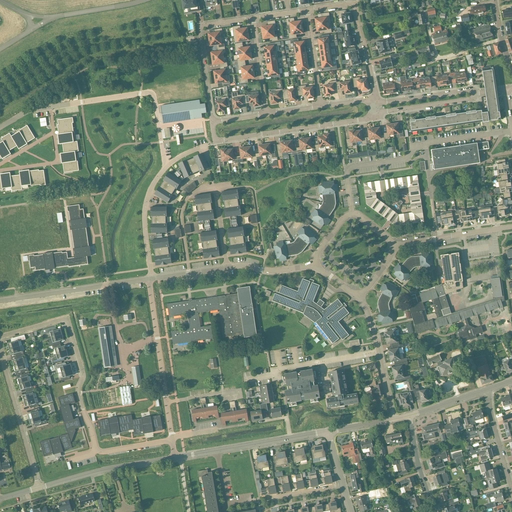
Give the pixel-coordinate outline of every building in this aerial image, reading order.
[(192,8),(193,12),(199,11),(198,4),(196,4),(195,0),(184,0),(182,0),(183,9),(192,8)] [(473,10),(470,11),(470,15),(474,14),(474,15),(478,15),(478,13),(482,13),(483,13),(486,12),(485,6),(473,7),(473,10)] [(511,8),(502,11),(504,18),(509,17),(509,18),(511,17),(511,8)] [(342,18),(343,24),(351,23),(350,22),(351,22),(351,18),(350,18),(349,13),(345,14),(345,11),(336,12),(336,16),(339,15),(339,18),(342,18)] [(418,19),(419,25),(425,24),(423,14),(417,15),(417,11),(410,13),(412,20),(418,19)] [(316,25),(327,24),(330,23),(329,13),(321,14),(322,18),(315,19),(315,20),(315,25),(316,25)] [(302,27),(301,21),(294,22),(294,18),(286,19),(288,29),(302,27)] [(261,27),(262,33),(273,32),(273,28),(276,28),(275,21),(267,22),(268,26),(261,27)] [(323,30),(324,34),(332,33),(331,27),(328,27),(327,24),(316,25),(317,31),(323,30)] [(473,30),(477,43),(493,38),(489,25),(473,30)] [(232,27),(233,37),(248,34),(247,28),(240,29),(240,26),(232,27)] [(440,26),(433,28),(434,32),(435,32),(435,33),(432,34),(435,45),(449,41),(446,30),(441,31),(441,30),(442,30),(440,26)] [(303,33),(302,27),(288,29),(289,39),(297,38),(296,34),(303,33)] [(209,40),(220,38),(220,35),(223,34),(222,29),(214,30),(215,33),(208,34),(208,35),(208,39),(209,39),(209,40)] [(346,41),(347,47),(353,46),(354,46),(355,46),(354,36),(351,36),(350,31),(344,32),(345,41),(346,41)] [(269,38),(270,42),(278,41),(277,35),(274,35),(273,32),(262,33),(263,39),(269,38)] [(233,37),(235,46),(242,45),(242,41),(248,40),(248,34),(233,37)] [(318,40),(319,45),(328,44),(330,44),(329,38),(327,38),(327,35),(321,36),(321,39),(318,40)] [(217,48),(225,47),(224,42),(221,42),(220,38),(209,40),(209,41),(208,41),(209,45),(210,45),(210,46),(216,45),(217,48)] [(298,39),(290,40),(290,44),(293,44),(293,47),(293,49),(305,48),(304,42),(298,43),(298,39)] [(376,41),(379,54),(384,53),(385,54),(389,53),(388,52),(390,51),(389,47),(392,46),(391,42),(388,42),(387,39),(376,41)] [(196,40),(183,42),(186,49),(198,47),(197,47),(196,47),(196,41),(197,41),(196,40)] [(268,47),(264,48),(265,53),(276,52),(275,46),(280,46),(280,42),(275,43),(268,44),(268,47)] [(319,45),(321,62),(331,61),(330,58),(332,58),(331,47),(329,47),(328,44),(319,45)] [(487,52),(488,57),(493,56),(496,55),(501,53),(498,44),(494,45),(493,45),(490,46),(491,50),(487,52)] [(239,51),(239,55),(250,53),(250,52),(251,52),(250,48),(249,47),(243,48),(242,45),(235,46),(236,52),(239,51)] [(423,54),(424,60),(428,59),(427,58),(434,56),(432,46),(415,50),(416,56),(420,54),(420,53),(426,51),(427,53),(423,54)] [(212,59),(223,57),(222,54),(225,53),(225,47),(217,48),(217,52),(211,53),(211,54),(210,54),(211,58),(212,58),(212,59)] [(346,50),(345,50),(346,52),(349,52),(350,53),(348,54),(349,60),(359,57),(358,55),(359,55),(359,54),(360,54),(359,51),(358,51),(356,51),(355,49),(346,50)] [(237,59),(238,65),(245,64),(245,60),(251,59),(251,58),(252,58),(251,54),(250,54),(250,53),(239,55),(240,58),(237,59)] [(220,67),(227,66),(226,60),(223,61),(223,57),(212,59),(212,60),(211,60),(212,64),(213,64),(213,65),(219,64),(220,67)] [(349,60),(342,61),(342,64),(349,63),(349,62),(350,62),(351,66),(353,65),(353,68),(359,67),(358,64),(361,63),(362,63),(361,60),(360,60),(359,57),(349,60)] [(379,62),(381,69),(392,66),(390,59),(379,62)] [(331,61),(321,62),(322,68),(323,68),(324,71),(329,70),(337,69),(336,66),(333,66),(333,60),(331,61)] [(415,60),(411,61),(413,68),(421,66),(420,61),(416,62),(415,60)] [(241,70),(242,74),(253,72),(252,66),(246,67),(245,64),(238,65),(238,71),(241,70)] [(296,66),(297,75),(305,74),(305,71),(308,70),(307,65),(298,66),(296,66)] [(226,76),(225,72),(228,72),(227,66),(220,67),(220,71),(214,72),(214,73),(213,73),(214,77),(215,78),(226,76)] [(411,130),(412,132),(485,121),(491,121),(498,120),(498,118),(500,118),(499,113),(496,90),(493,70),(491,70),(490,67),(482,68),(485,92),(486,97),(487,103),(488,112),(482,113),(481,111),(407,121),(409,130),(411,130)] [(279,69),(268,70),(268,76),(274,75),(274,79),(280,78),(279,69)] [(459,70),(459,72),(461,83),(465,83),(465,82),(467,82),(466,79),(470,78),(469,72),(465,72),(464,69),(459,70)] [(240,78),(240,84),(248,82),(247,79),(254,78),(254,77),(255,77),(254,73),(253,73),(253,72),(242,74),(242,77),(240,78)] [(454,74),(451,74),(452,83),(455,83),(455,84),(458,83),(458,84),(461,83),(459,72),(454,73),(454,74)] [(447,74),(442,75),(443,86),(447,85),(449,85),(449,84),(452,83),(451,74),(447,75),(447,74)] [(222,83),(222,86),(230,85),(229,75),(226,76),(215,78),(214,79),(215,83),(215,84),(222,83)] [(436,76),(433,77),(434,83),(437,83),(438,86),(440,86),(443,86),(442,75),(436,76)] [(401,82),(397,82),(398,89),(402,88),(402,92),(404,91),(408,91),(406,80),(405,76),(400,77),(401,82)] [(361,87),(361,91),(368,90),(366,79),(360,80),(360,77),(353,78),(354,88),(361,87)] [(429,77),(424,78),(425,88),(429,88),(431,87),(430,84),(434,83),(433,77),(429,77)] [(416,79),(415,79),(416,89),(420,89),(422,89),(425,88),(424,78),(418,78),(418,79),(416,79)] [(412,79),(406,80),(408,91),(411,90),(413,90),(416,89),(415,79),(415,80),(412,80),(412,79)] [(393,82),(388,83),(390,93),(393,93),(395,93),(395,89),(398,89),(397,82),(397,80),(393,80),(393,82)] [(323,86),(325,96),(331,95),(331,91),(337,90),(336,82),(336,81),(329,82),(329,85),(323,86)] [(336,82),(337,90),(344,89),(345,93),(347,93),(347,94),(350,93),(351,92),(350,82),(340,83),(340,82),(336,82)] [(299,88),(300,96),(307,95),(307,99),(314,98),(312,87),(306,88),(306,85),(298,86),(299,88)] [(283,90),(282,90),(284,98),(289,97),(289,102),(290,101),(290,102),(294,101),(296,101),(295,97),(300,96),(299,88),(293,88),(294,90),(288,90),(288,89),(283,90)] [(269,94),(271,104),(277,103),(277,99),(284,98),(282,90),(283,90),(282,89),(275,90),(276,93),(269,94)] [(231,93),(234,110),(240,109),(239,105),(246,104),(245,96),(245,94),(238,95),(238,92),(231,93)] [(260,106),(258,95),(258,92),(253,92),(253,96),(249,97),(249,95),(245,96),(246,104),(253,103),(253,107),(260,106)] [(215,102),(217,112),(223,111),(223,107),(230,106),(228,97),(221,98),(221,101),(215,102)] [(161,106),(163,124),(202,118),(201,114),(206,113),(205,104),(200,105),(199,100),(161,106)] [(74,142),(72,133),(74,133),(72,123),(74,123),(73,118),(58,120),(58,125),(57,125),(59,134),(57,134),(59,145),(62,144),(64,153),(60,154),(62,164),(63,164),(64,173),(79,171),(78,161),(76,161),(75,152),(79,152),(77,141),(74,142)] [(392,124),(394,135),(399,134),(400,138),(404,137),(403,131),(399,131),(398,123),(392,124)] [(385,140),(390,139),(389,135),(394,135),(392,124),(386,125),(387,133),(384,133),(384,135),(385,140)] [(35,138),(27,125),(19,131),(19,132),(11,136),(10,133),(1,139),(3,142),(0,143),(0,159),(2,159),(2,160),(11,154),(9,151),(17,147),(19,150),(28,144),(27,143),(35,138)] [(373,129),(375,139),(379,139),(380,142),(385,142),(385,140),(384,135),(380,136),(379,128),(373,129)] [(365,138),(366,144),(370,144),(370,140),(375,139),(373,129),(368,130),(369,137),(365,138)] [(346,140),(347,147),(353,146),(352,143),(356,142),(355,132),(355,130),(349,131),(350,139),(346,140)] [(355,132),(356,142),(362,141),(362,145),(366,144),(365,138),(362,138),(360,131),(355,132)] [(323,135),(325,147),(329,146),(330,150),(335,149),(334,141),(330,142),(329,134),(323,135)] [(319,145),(315,145),(316,152),(326,150),(325,147),(323,135),(323,136),(318,137),(319,145)] [(310,138),(305,139),(307,153),(316,152),(315,145),(312,146),(310,138)] [(300,147),(296,148),(297,154),(301,154),(301,152),(306,151),(307,153),(305,139),(299,140),(300,147)] [(292,141),(286,142),(288,154),(292,153),(292,155),(297,154),(296,148),(293,149),(292,141)] [(281,150),(277,151),(278,157),(282,157),(282,156),(288,155),(288,154),(288,153),(286,142),(280,143),(280,144),(281,150)] [(431,150),(434,170),(435,170),(435,168),(470,162),(471,164),(478,163),(478,164),(479,163),(477,151),(489,149),(488,142),(476,144),(431,150)] [(270,144),(264,145),(266,155),(270,155),(270,158),(276,158),(275,151),(271,152),(270,144)] [(256,154),(257,160),(262,160),(262,156),(266,155),(264,145),(258,146),(259,153),(256,154)] [(245,148),(247,158),(251,158),(251,161),(257,160),(256,154),(252,154),(251,147),(245,148)] [(237,157),(238,163),(243,162),(243,159),(247,158),(245,148),(239,148),(241,156),(237,157)] [(215,159),(216,166),(224,165),(224,161),(228,161),(226,149),(221,150),(222,158),(215,159)] [(226,149),(228,161),(232,160),(233,164),(238,163),(237,157),(233,157),(232,149),(227,150),(227,149),(226,149)] [(180,168),(176,172),(180,176),(183,174),(185,178),(193,175),(193,174),(200,171),(200,172),(208,168),(202,154),(194,157),(194,158),(187,161),(187,160),(178,164),(180,168)] [(497,164),(498,170),(508,168),(507,162),(505,163),(505,159),(498,160),(499,164),(497,164)] [(500,175),(501,178),(507,177),(507,174),(509,174),(508,168),(498,170),(496,170),(497,176),(500,175)] [(46,185),(44,170),(39,171),(39,170),(29,171),(29,170),(19,171),(20,175),(11,176),(10,173),(0,174),(0,175),(0,190),(3,190),(3,189),(12,188),(12,191),(22,190),(22,186),(31,185),(31,186),(40,185),(40,186),(46,185)] [(180,176),(176,172),(172,175),(168,173),(163,180),(164,181),(160,187),(159,187),(154,194),(167,203),(173,195),(172,195),(176,188),(176,189),(181,181),(177,178),(180,176)] [(417,176),(363,183),(366,204),(395,226),(424,222),(417,176)] [(498,182),(499,188),(511,186),(510,180),(508,180),(507,177),(501,178),(501,181),(498,182)] [(312,219),(322,227),(324,224),(326,226),(330,220),(328,218),(335,208),(336,204),(335,192),(337,191),(337,184),(334,185),(334,182),(321,183),(321,186),(318,186),(319,193),(322,193),(323,202),(322,204),(317,211),(315,209),(311,215),(313,217),(312,219)] [(497,188),(495,188),(495,194),(500,193),(500,194),(503,193),(504,196),(510,195),(510,192),(511,192),(511,186),(499,188),(497,188)] [(221,192),(223,201),(224,201),(225,208),(224,208),(225,218),(230,217),(231,223),(237,222),(236,216),(241,215),(240,206),(239,206),(238,199),(239,199),(237,190),(221,192)] [(203,221),(204,227),(210,226),(209,220),(214,219),(213,210),(212,210),(211,203),(212,203),(210,194),(195,196),(196,205),(197,205),(198,212),(197,212),(198,222),(203,221)] [(502,200),(500,203),(510,210),(511,207),(511,204),(511,198),(510,195),(504,196),(504,199),(502,200)] [(493,207),(494,209),(495,215),(498,215),(499,217),(505,216),(504,213),(507,212),(510,210),(500,203),(497,206),(493,207)] [(34,255),(29,256),(31,268),(35,268),(36,271),(45,270),(45,271),(55,269),(55,268),(68,266),(69,267),(88,264),(87,256),(91,256),(90,246),(89,246),(86,228),(87,228),(86,218),(85,218),(83,209),(80,209),(79,205),(67,207),(67,212),(68,212),(70,221),(69,221),(70,230),(71,230),(74,249),(73,249),(74,258),(68,258),(67,252),(62,253),(62,252),(53,253),(53,252),(43,254),(43,255),(34,256),(34,255)] [(495,215),(494,209),(493,209),(492,205),(484,206),(484,207),(486,219),(491,218),(491,216),(495,215)] [(156,233),(156,236),(163,236),(162,233),(167,233),(167,224),(166,224),(166,216),(167,216),(166,207),(150,207),(151,217),(152,217),(152,224),(151,224),(151,233),(156,233)] [(478,211),(475,211),(476,218),(479,217),(480,220),(486,219),(484,207),(478,208),(478,211)] [(471,209),(465,210),(467,221),(472,221),(472,218),(476,218),(475,211),(471,212),(471,209)] [(459,214),(456,214),(457,221),(460,220),(461,222),(467,221),(465,210),(459,210),(459,214)] [(446,212),(448,224),(453,223),(453,221),(457,221),(456,214),(456,212),(452,213),(452,211),(446,212)] [(441,223),(442,225),(448,224),(446,212),(440,213),(441,216),(437,217),(438,224),(441,223)] [(0,275),(0,276),(0,272),(0,270),(5,270),(2,244),(15,243),(17,255),(49,251),(47,238),(54,237),(51,213),(43,214),(43,220),(38,221),(40,239),(22,241),(20,224),(13,224),(13,219),(0,220),(0,275)] [(237,222),(231,223),(232,228),(227,229),(228,238),(229,238),(230,245),(229,246),(231,255),(235,254),(242,253),(246,253),(245,243),(244,243),(243,236),(244,236),(243,227),(238,227),(237,222)] [(210,226),(204,227),(205,232),(200,233),(201,242),(202,242),(203,249),(202,250),(204,259),(209,258),(215,257),(220,257),(218,247),(217,247),(216,240),(217,240),(216,231),(211,231),(210,226)] [(279,258),(280,261),(287,260),(286,257),(298,255),(302,252),(309,243),(312,245),(316,239),(314,237),(316,235),(306,227),(304,229),(302,228),(297,233),(300,235),(294,242),(292,243),(284,245),(283,242),(276,243),(277,246),(274,247),(276,259),(279,258)] [(163,236),(156,236),(157,239),(152,240),(153,249),(154,249),(155,256),(154,257),(156,266),(160,265),(167,264),(171,264),(170,254),(169,254),(168,247),(169,247),(168,238),(163,238),(163,236)] [(394,274),(401,281),(403,279),(406,281),(410,276),(408,274),(413,268),(415,267),(423,267),(423,269),(430,269),(430,266),(433,265),(431,255),(428,255),(428,252),(421,253),(421,256),(411,257),(407,259),(400,266),(398,264),(393,270),(396,272),(394,274)] [(466,326),(463,332),(458,334),(460,340),(466,338),(467,341),(476,338),(475,335),(483,333),(481,326),(475,328),(469,325),(466,318),(473,316),(473,317),(477,316),(477,315),(486,312),(486,313),(490,312),(490,311),(498,308),(499,309),(503,308),(501,302),(504,301),(501,278),(491,280),(492,287),(491,287),(492,291),(493,300),(451,314),(445,295),(453,292),(453,293),(456,292),(456,291),(463,288),(462,282),(461,274),(461,271),(460,264),(459,257),(458,253),(451,254),(448,255),(448,254),(440,256),(441,259),(442,266),(443,274),(444,277),(443,277),(444,284),(442,285),(419,292),(420,295),(416,297),(415,295),(406,298),(408,306),(414,325),(417,334),(435,328),(435,330),(439,328),(439,327),(447,324),(448,325),(452,324),(451,323),(460,320),(460,321),(464,320),(466,326)] [(310,282),(303,279),(298,292),(282,285),(279,293),(280,293),(279,295),(275,293),(272,301),(304,313),(303,314),(315,323),(316,322),(333,344),(339,339),(338,338),(340,337),(343,340),(349,335),(338,322),(349,313),(344,307),(343,308),(341,306),(343,305),(338,299),(324,310),(321,307),(322,306),(317,303),(316,304),(313,302),(319,286),(312,283),(312,284),(310,283),(310,282)] [(381,322),(382,325),(393,322),(392,319),(395,319),(393,312),(390,312),(389,305),(389,303),(392,296),(395,298),(398,291),(395,290),(397,287),(387,282),(386,285),(383,284),(380,290),(383,291),(378,301),(377,305),(380,315),(377,315),(379,322),(381,322)] [(238,294),(167,304),(169,317),(187,315),(190,329),(171,332),(173,345),(213,339),(211,326),(200,327),(198,313),(219,310),(223,337),(231,336),(231,338),(234,337),(234,336),(244,334),(244,338),(257,336),(250,287),(237,289),(238,294)] [(115,366),(109,326),(98,328),(104,368),(115,366)] [(51,337),(62,334),(60,329),(55,330),(54,327),(42,330),(43,335),(50,333),(51,337)] [(388,332),(385,333),(386,338),(395,336),(399,335),(398,331),(398,330),(395,327),(389,329),(389,332),(388,332)] [(58,341),(63,340),(62,334),(51,337),(53,343),(48,344),(49,347),(52,346),(59,344),(58,341)] [(8,344),(9,349),(20,346),(18,341),(26,339),(24,335),(12,338),(13,342),(8,344)] [(392,343),(392,346),(399,345),(398,342),(397,342),(395,336),(386,338),(387,344),(392,343)] [(60,347),(59,344),(52,346),(53,349),(55,349),(56,354),(67,351),(65,346),(60,347)] [(389,356),(399,354),(403,353),(402,348),(404,347),(403,344),(399,345),(392,346),(393,349),(388,350),(389,356)] [(16,353),(17,356),(24,354),(23,351),(21,352),(20,346),(9,349),(11,355),(16,353)] [(52,360),(53,364),(64,361),(63,358),(68,357),(67,351),(56,354),(57,357),(53,358),(52,360)] [(13,360),(14,366),(24,363),(23,358),(25,357),(24,354),(17,356),(18,359),(13,360)] [(395,361),(396,364),(407,362),(406,358),(400,360),(399,354),(389,356),(391,362),(395,361)] [(475,366),(487,363),(484,354),(472,358),(475,366)] [(437,367),(440,376),(442,375),(442,376),(456,370),(452,358),(443,362),(441,363),(440,361),(441,361),(439,355),(427,361),(429,366),(436,363),(437,364),(438,367),(437,367)] [(183,360),(174,362),(176,377),(189,375),(196,374),(195,374),(204,372),(205,377),(219,375),(225,374),(238,371),(236,357),(226,358),(217,359),(217,360),(207,361),(208,362),(203,363),(202,357),(193,359),(193,358),(183,360)] [(45,358),(40,359),(48,386),(52,385),(45,358)] [(505,369),(507,373),(511,370),(511,368),(511,369),(511,368),(511,360),(509,362),(509,361),(503,363),(504,366),(503,366),(504,370),(505,369)] [(392,368),(393,374),(403,372),(402,366),(408,365),(407,362),(396,364),(397,367),(392,368)] [(21,370),(22,373),(28,371),(28,368),(26,368),(24,363),(14,366),(16,371),(21,370)] [(60,367),(61,373),(72,370),(70,364),(65,366),(64,363),(54,366),(55,369),(60,367)] [(480,379),(482,384),(493,381),(491,376),(487,364),(477,368),(481,379),(480,379)] [(142,385),(140,370),(137,371),(136,367),(134,367),(136,386),(142,385)] [(61,378),(62,382),(69,380),(68,377),(73,375),(72,370),(61,373),(63,378),(61,378)] [(312,370),(300,372),(300,373),(294,374),(293,373),(284,374),(286,386),(287,386),(288,391),(285,391),(287,403),(301,401),(301,400),(305,399),(305,400),(319,397),(317,386),(314,386),(313,382),(314,382),(312,370)] [(347,393),(344,370),(329,372),(333,395),(335,395),(335,397),(327,399),(328,408),(340,406),(339,404),(344,403),(344,405),(358,403),(356,394),(346,395),(346,393),(347,393)] [(399,378),(400,382),(411,379),(410,376),(404,377),(403,372),(393,374),(394,379),(399,378)] [(18,379),(19,384),(30,382),(28,376),(30,376),(29,373),(22,375),(23,377),(18,379)] [(26,388),(27,391),(34,389),(33,386),(31,387),(30,382),(19,384),(21,390),(26,388)] [(367,392),(368,400),(377,398),(376,396),(378,395),(378,396),(383,395),(381,384),(376,385),(377,388),(371,390),(370,388),(369,387),(365,388),(364,389),(365,392),(366,392),(367,392)] [(132,404),(130,386),(120,387),(122,406),(132,404)] [(415,388),(413,389),(414,397),(417,397),(418,401),(421,400),(421,401),(421,402),(423,401),(428,400),(427,397),(428,396),(427,393),(426,393),(425,390),(419,391),(419,388),(415,388)] [(22,396),(24,401),(34,398),(33,393),(35,393),(34,389),(27,391),(28,394),(22,396)] [(72,448),(70,442),(71,442),(75,431),(75,429),(81,427),(78,418),(73,419),(69,405),(75,403),(73,393),(58,397),(61,407),(59,407),(64,422),(67,431),(68,434),(58,436),(58,437),(50,440),(50,439),(40,442),(44,456),(53,453),(53,455),(63,452),(63,451),(72,448)] [(410,393),(407,393),(408,395),(402,396),(401,394),(397,395),(398,400),(399,400),(400,405),(403,404),(403,407),(410,406),(409,404),(413,403),(410,393)] [(194,403),(181,405),(184,420),(193,418),(193,419),(203,418),(203,417),(212,415),(212,414),(216,414),(216,415),(226,413),(226,414),(236,412),(235,411),(245,410),(242,395),(230,397),(229,397),(223,398),(200,402),(194,403)] [(511,400),(511,401),(509,396),(501,399),(503,406),(504,408),(509,406),(510,409),(511,408),(511,400)] [(31,405),(32,408),(38,406),(37,403),(36,403),(34,398),(24,401),(26,407),(31,405)] [(263,404),(260,404),(261,411),(251,412),(252,421),(262,419),(261,412),(264,412),(263,404)] [(28,414),(29,420),(40,417),(38,412),(40,411),(39,408),(32,410),(33,413),(28,414)] [(280,408),(271,410),(272,417),(281,416),(280,408)] [(468,432),(473,431),(471,426),(475,424),(474,421),(483,418),(481,411),(472,414),(473,418),(469,419),(469,417),(463,419),(467,431),(468,432)] [(108,419),(98,421),(101,435),(110,434),(120,433),(120,432),(122,432),(133,430),(134,435),(142,433),(144,433),(144,434),(153,432),(163,430),(161,420),(160,415),(151,417),(151,416),(141,418),(132,420),(131,415),(117,417),(108,419)] [(36,424),(37,427),(47,424),(46,420),(41,422),(40,417),(29,420),(31,425),(36,424)] [(444,426),(447,437),(454,435),(453,431),(457,430),(456,427),(460,426),(460,425),(461,425),(460,423),(459,423),(458,419),(457,420),(456,419),(454,419),(454,420),(450,421),(451,424),(444,426)] [(434,438),(436,438),(435,432),(440,431),(439,424),(430,426),(433,438),(434,438)] [(424,434),(422,434),(424,440),(433,438),(430,426),(422,428),(424,434)] [(485,439),(487,438),(485,430),(483,431),(481,431),(479,432),(479,430),(473,431),(468,432),(467,431),(464,435),(465,440),(475,438),(475,436),(479,434),(481,440),(484,439),(485,439)] [(398,440),(399,444),(403,443),(401,433),(385,436),(386,443),(392,442),(392,441),(398,440)] [(369,452),(370,456),(375,455),(372,439),(363,441),(364,442),(360,442),(361,450),(362,449),(363,453),(369,452)] [(354,449),(352,443),(349,444),(349,445),(342,447),(344,457),(349,455),(350,457),(359,455),(357,448),(354,449)] [(311,450),(312,459),(319,458),(319,457),(325,456),(324,450),(323,451),(322,445),(314,447),(314,449),(311,450)] [(478,449),(482,463),(487,462),(486,460),(493,458),(490,449),(484,451),(483,448),(478,449)] [(292,453),(294,463),(300,462),(300,461),(307,460),(306,454),(304,454),(303,449),(295,450),(295,453),(292,453)] [(273,456),(275,466),(281,465),(281,464),(288,463),(287,457),(285,457),(285,452),(276,453),(276,456),(273,456)] [(433,459),(427,461),(430,469),(435,467),(436,469),(443,467),(441,462),(443,461),(442,460),(448,459),(446,454),(441,455),(441,457),(436,458),(436,460),(433,461),(433,459)] [(254,460),(256,469),(262,468),(269,466),(268,460),(266,461),(266,455),(257,457),(257,459),(254,460)] [(197,466),(195,466),(197,477),(201,476),(202,476),(207,475),(207,474),(212,473),(223,471),(229,470),(237,469),(240,469),(239,458),(235,459),(235,460),(232,460),(232,459),(228,460),(228,461),(225,461),(221,461),(221,462),(218,462),(213,462),(214,463),(211,464),(211,463),(206,463),(207,464),(204,465),(203,464),(199,465),(197,466)] [(395,472),(396,476),(407,473),(406,470),(410,469),(408,464),(407,465),(406,462),(398,464),(397,461),(397,460),(392,461),(393,465),(396,465),(398,472),(395,472)] [(490,477),(498,475),(496,469),(490,470),(488,462),(479,465),(481,473),(488,471),(490,477)] [(332,483),(330,468),(323,470),(324,478),(317,479),(318,485),(325,484),(332,483)] [(433,478),(436,486),(446,482),(443,474),(448,472),(447,469),(436,473),(437,476),(433,477),(433,478)] [(358,489),(358,492),(365,491),(364,488),(362,488),(358,474),(361,473),(360,470),(354,471),(354,475),(350,475),(353,490),(358,489)] [(317,479),(316,471),(309,472),(310,480),(303,481),(304,487),(311,486),(311,487),(318,486),(318,485),(317,479)] [(202,476),(201,476),(201,477),(207,511),(255,511),(255,510),(252,510),(252,511),(248,511),(249,511),(245,511),(216,511),(217,511),(218,511),(218,507),(216,507),(215,504),(217,504),(216,500),(215,500),(214,497),(216,497),(215,493),(214,493),(213,490),(215,489),(214,486),(212,486),(212,483),(213,482),(213,479),(211,479),(211,475),(212,475),(212,473),(207,474),(207,475),(202,476)] [(303,481),(302,473),(295,475),(296,483),(289,484),(290,490),(297,489),(304,488),(304,487),(303,481)] [(486,478),(489,490),(498,487),(496,482),(499,482),(498,475),(490,477),(486,478)] [(289,484),(288,476),(281,477),(282,485),(275,486),(276,492),(283,491),(283,492),(290,491),(290,490),(289,484)] [(410,488),(415,486),(412,477),(407,479),(400,481),(402,488),(404,487),(406,494),(411,492),(410,488)] [(275,486),(274,478),(267,480),(268,487),(261,489),(262,495),(269,494),(276,493),(276,492),(275,486)] [(386,483),(388,489),(394,487),(392,481),(386,483)] [(443,493),(438,494),(441,502),(442,502),(445,501),(444,501),(447,500),(446,496),(448,495),(447,493),(450,492),(449,488),(442,491),(443,493)] [(494,496),(495,502),(503,500),(502,495),(503,494),(502,490),(496,491),(486,493),(487,498),(494,496)] [(78,498),(80,505),(95,501),(93,493),(78,498)] [(358,502),(360,511),(361,511),(368,510),(366,500),(367,500),(366,496),(355,499),(356,503),(358,502)] [(413,508),(414,511),(415,511),(420,511),(418,506),(420,506),(420,505),(422,505),(420,500),(419,501),(418,497),(412,499),(411,496),(396,501),(397,505),(407,502),(408,506),(414,504),(415,508),(413,508)] [(67,510),(67,511),(69,511),(72,511),(68,501),(58,503),(61,511),(67,510)] [(456,511),(454,506),(459,504),(458,501),(448,504),(449,507),(443,509),(444,511),(456,511)] [(323,511),(330,510),(330,511),(340,511),(340,508),(337,508),(336,502),(329,504),(322,506),(323,511)]
